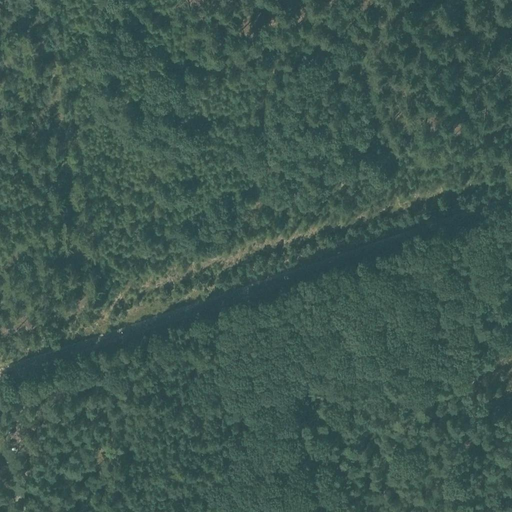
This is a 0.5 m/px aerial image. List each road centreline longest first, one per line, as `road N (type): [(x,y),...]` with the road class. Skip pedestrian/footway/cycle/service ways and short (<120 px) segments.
road 1 (unclassified): [(0,378),(511,203)]
road 2 (unknown): [(22,370),(18,511)]
road 3 (track): [(378,365),(360,310),(391,244)]
